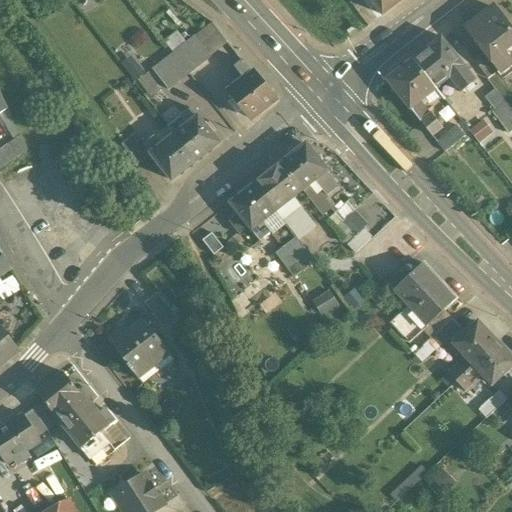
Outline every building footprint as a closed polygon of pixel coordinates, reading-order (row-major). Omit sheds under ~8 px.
[(375,8),(368,0),(366,0),(363,3),(370,12),(375,8)] [(368,0),(375,8),(382,17),(403,0),(368,0)] [(511,33),(493,9),(465,31),(483,54),(497,73),(511,64),(511,33)] [(193,38),(172,53),(188,74),(209,58),(193,38)] [(441,40),(413,62),(436,90),(450,78),(462,93),(476,82),(441,40)] [(172,53),(150,69),(167,89),(188,74),(172,53)] [(497,73),(483,54),(473,62),(488,81),(488,80),(498,74),(497,73)] [(273,102),(242,62),(234,69),(243,81),(228,93),(234,102),(240,109),(250,121),(273,102)] [(436,90),(413,62),(387,82),(411,110),(419,104),(436,90)] [(511,111),(488,80),(488,81),(477,89),(495,112),(493,113),(509,135),(511,132),(511,111)] [(234,102),(230,105),(236,112),(240,109),(234,102)] [(432,114),(429,116),(419,104),(411,110),(431,135),(442,126),(432,114)] [(219,145),(191,110),(167,127),(174,136),(173,136),(195,164),(219,145)] [(456,124),(436,141),(445,151),(465,136),(456,124)] [(143,145),(136,135),(122,146),(135,167),(150,155),(142,146),(143,145)] [(195,164),(173,136),(160,147),(153,137),(143,145),(142,146),(150,155),(155,163),(162,171),(171,182),(195,164)] [(0,153),(0,170),(27,152),(21,138),(0,153)] [(313,155),(306,146),(282,164),(303,191),(315,182),(326,196),(338,187),(326,173),(327,172),(320,163),(313,155)] [(324,160),(318,152),(313,155),(320,163),(324,160)] [(162,171),(155,163),(151,166),(157,174),(162,171)] [(303,191),(282,164),(253,186),(275,213),(287,204),(303,191)] [(275,213),(253,186),(230,204),(238,215),(228,223),(238,236),(248,228),(259,243),(271,234),(263,223),(275,213)] [(294,214),(287,204),(275,213),(295,239),(297,242),(298,242),(316,228),(301,209),(294,214)] [(364,230),(347,246),(355,254),(372,238),(364,230)] [(223,249),(212,235),(202,242),(213,257),(223,249)] [(295,239),(275,255),(293,279),(314,262),(298,242),(297,242),(295,239)] [(3,257),(0,258),(0,277),(11,271),(3,257)] [(456,300),(423,265),(395,292),(410,308),(392,325),(410,343),(423,331),(444,311),(456,300)] [(387,282),(370,299),(378,308),(395,292),(387,282)] [(175,317),(158,295),(145,305),(162,327),(175,317)] [(444,311),(423,331),(431,340),(435,337),(452,320),(444,311)] [(452,320),(435,337),(443,346),(460,329),(452,320)] [(167,353),(144,322),(112,347),(128,367),(127,367),(132,373),(135,377),(167,353)] [(496,345),(477,324),(454,346),(473,367),(496,345)] [(0,367),(4,364),(16,351),(0,330),(0,367)] [(466,373),(454,384),(463,393),(481,376),(491,387),(503,376),(502,375),(511,366),(511,362),(496,345),(473,367),(466,373)] [(167,353),(135,377),(142,385),(174,361),(167,353)] [(459,363),(446,375),(454,384),(466,373),(459,363)] [(80,395),(63,374),(37,395),(43,404),(60,424),(81,450),(100,435),(109,428),(82,394),(80,395)] [(495,393),(480,407),(487,414),(502,400),(495,393)] [(43,404),(33,411),(48,432),(60,424),(43,404)] [(48,432),(33,411),(22,418),(36,439),(48,432)] [(22,417),(0,431),(0,459),(4,465),(39,443),(36,439),(22,418),(22,417)] [(100,435),(81,450),(95,468),(103,461),(106,465),(109,462),(107,459),(114,452),(100,435)] [(154,511),(163,507),(143,476),(114,495),(124,511),(154,511)] [(73,511),(67,502),(50,511),(73,511)]
